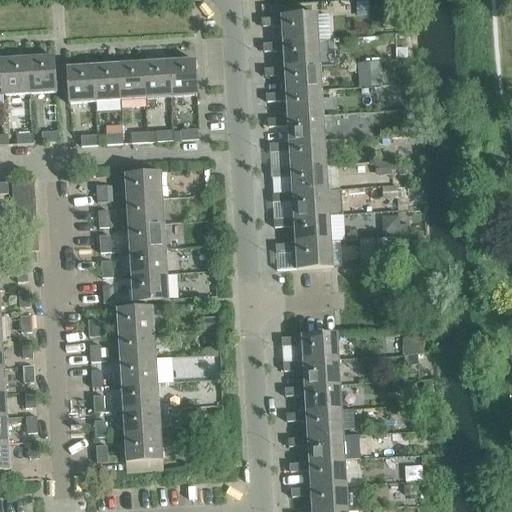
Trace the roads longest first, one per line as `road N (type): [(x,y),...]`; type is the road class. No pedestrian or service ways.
road 1 (residential): [(66,511),(52,311),(59,264),(54,160)]
road 2 (residential): [(249,305),(227,0)]
road 3 (residential): [(260,511),(249,305)]
